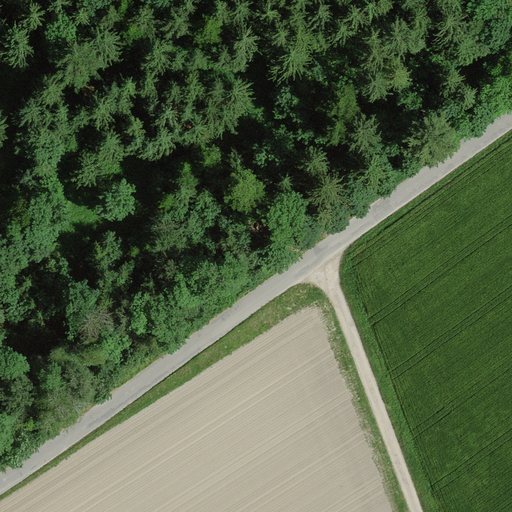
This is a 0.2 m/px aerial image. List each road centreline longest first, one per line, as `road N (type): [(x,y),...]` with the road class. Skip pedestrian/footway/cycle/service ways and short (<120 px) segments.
road 1 (tertiary): [(511,114),(0,483)]
road 2 (track): [(320,254),(417,511)]
